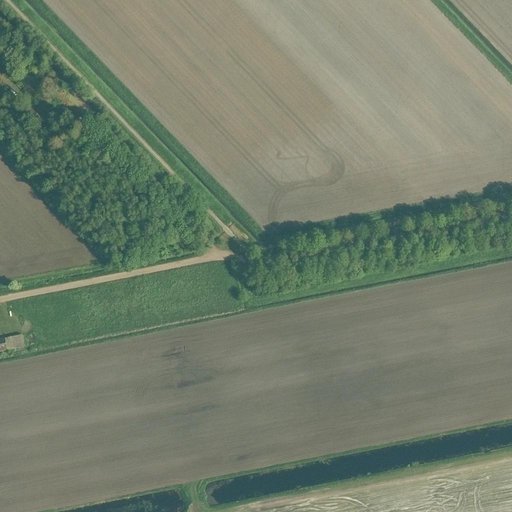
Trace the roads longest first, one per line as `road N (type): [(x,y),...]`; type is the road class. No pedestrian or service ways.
road 1 (track): [(0,21),(221,257)]
road 2 (track): [(246,252),(274,261),(511,215)]
road 3 (track): [(0,298),(246,252)]
